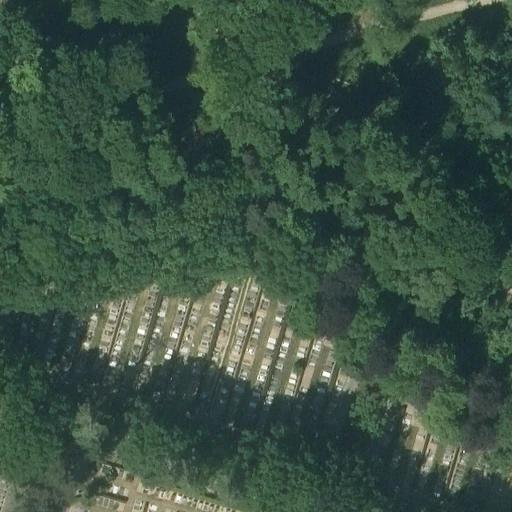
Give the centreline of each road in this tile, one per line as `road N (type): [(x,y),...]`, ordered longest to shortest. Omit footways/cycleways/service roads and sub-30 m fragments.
road 1 (track): [(258,64),(511,295)]
road 2 (track): [(0,134),(258,64)]
road 3 (track): [(258,64),(493,0)]
